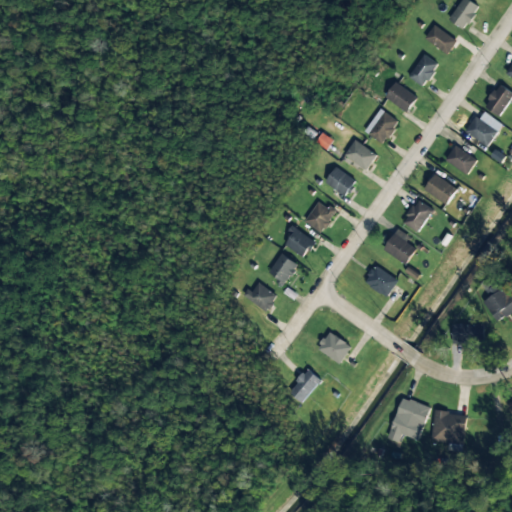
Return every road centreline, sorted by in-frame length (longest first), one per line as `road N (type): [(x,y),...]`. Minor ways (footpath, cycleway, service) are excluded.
road 1 (residential): [(268,354),(511,12)]
road 2 (residential): [(320,291),(443,375),(482,379),(511,368)]
